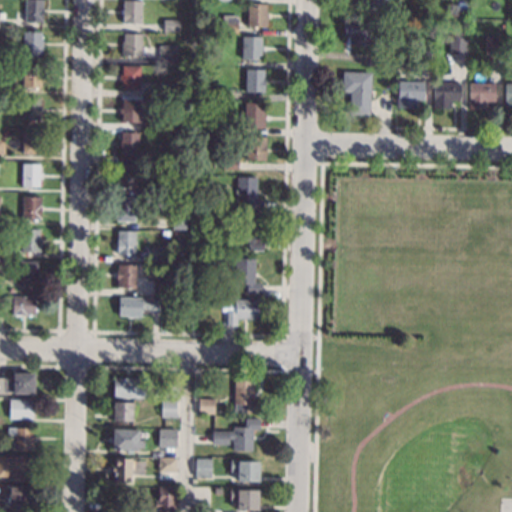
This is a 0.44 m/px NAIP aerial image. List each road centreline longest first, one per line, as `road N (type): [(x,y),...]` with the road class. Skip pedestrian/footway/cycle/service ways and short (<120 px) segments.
road 1 (residential): [(75,511),(82,0)]
road 2 (residential): [(303,362),(309,0)]
road 3 (residential): [(303,362),(0,357)]
road 4 (residential): [(511,157),(307,154)]
road 5 (residential): [(298,511),(303,362)]
